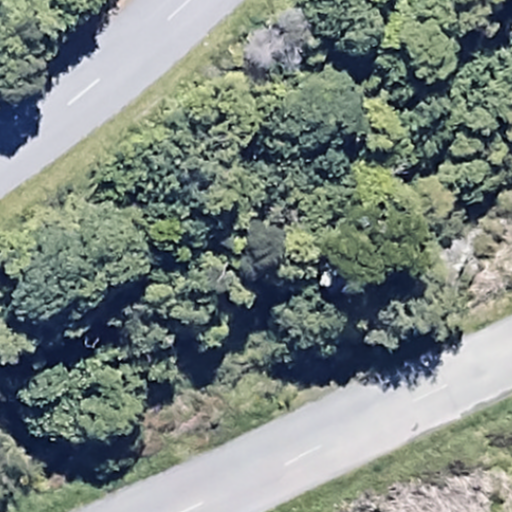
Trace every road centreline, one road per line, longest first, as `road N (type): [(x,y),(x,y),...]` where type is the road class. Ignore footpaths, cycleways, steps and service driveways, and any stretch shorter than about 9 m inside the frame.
road 1 (tertiary): [(204,511),(511,373)]
road 2 (tertiary): [(206,0),(0,153)]
